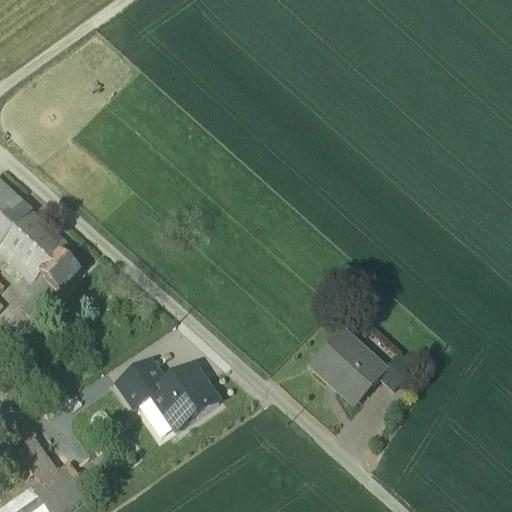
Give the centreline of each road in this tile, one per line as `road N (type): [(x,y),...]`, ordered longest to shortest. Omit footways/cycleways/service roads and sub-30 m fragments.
road 1 (track): [(401,511),(0,146)]
road 2 (track): [(0,91),(128,0)]
